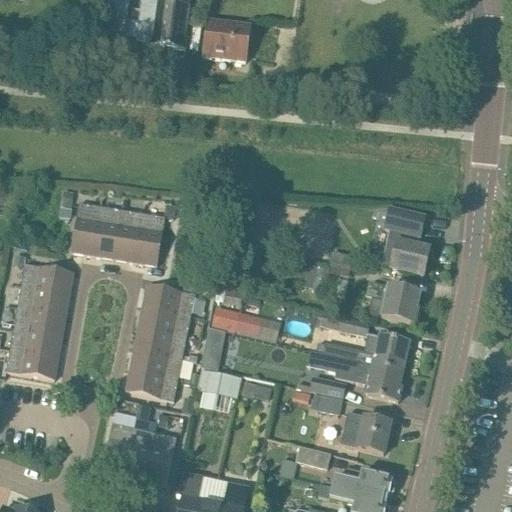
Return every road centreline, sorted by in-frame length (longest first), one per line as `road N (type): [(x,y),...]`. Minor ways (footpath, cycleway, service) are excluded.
road 1 (residential): [(419,511),(481,206)]
road 2 (residential): [(87,392),(66,371),(82,289),(104,272),(130,283),(133,298),(116,379),(101,393)]
road 3 (residential): [(481,206),(495,0)]
